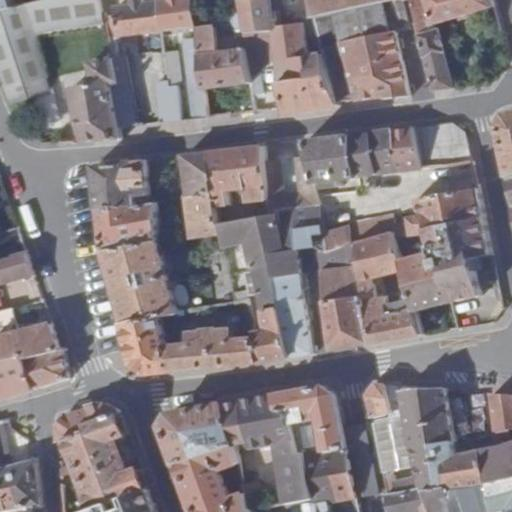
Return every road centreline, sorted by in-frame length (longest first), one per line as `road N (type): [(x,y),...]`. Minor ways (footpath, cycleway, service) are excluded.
road 1 (residential): [(477,103),(20,163)]
road 2 (residential): [(20,163),(95,387)]
road 3 (residential): [(349,368),(137,401)]
road 4 (residential): [(477,103),(511,289)]
road 5 (residential): [(511,366),(442,356),(349,368)]
road 6 (residential): [(378,511),(349,368)]
